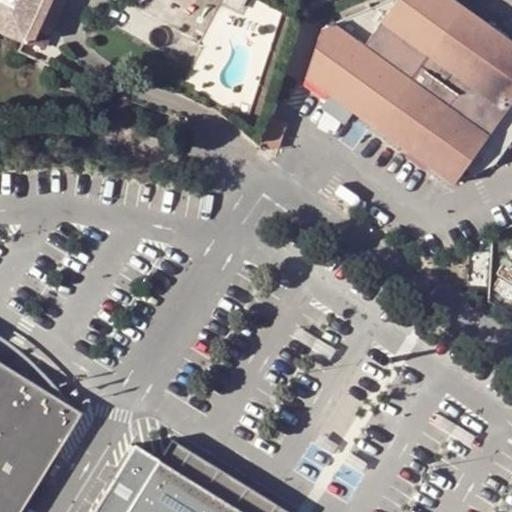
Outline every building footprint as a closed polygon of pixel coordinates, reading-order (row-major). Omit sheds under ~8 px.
[(0,0),(0,29),(6,32),(25,40),(34,43),(54,0),(0,0)] [(381,0),(321,26),(303,74),(450,182),(492,161),(511,133),(511,40),(457,0),(381,0)] [(0,511),(19,511),(80,417),(0,366),(0,511)] [(173,474),(234,511),(238,511),(248,497),(183,457),(173,474)] [(234,511),(173,474),(154,462),(123,511),(234,511)]
